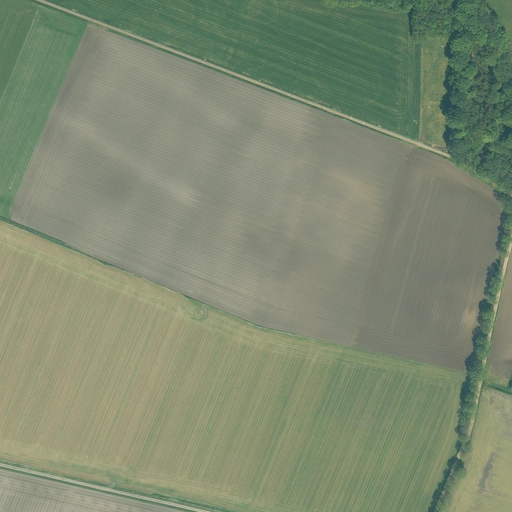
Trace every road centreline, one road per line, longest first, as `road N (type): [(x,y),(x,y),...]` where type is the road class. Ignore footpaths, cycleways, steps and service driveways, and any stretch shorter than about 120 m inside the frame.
road 1 (unclassified): [(454,158),(39,0)]
road 2 (track): [(511,235),(473,412),(435,511)]
road 3 (unclassified): [(205,511),(0,464)]
